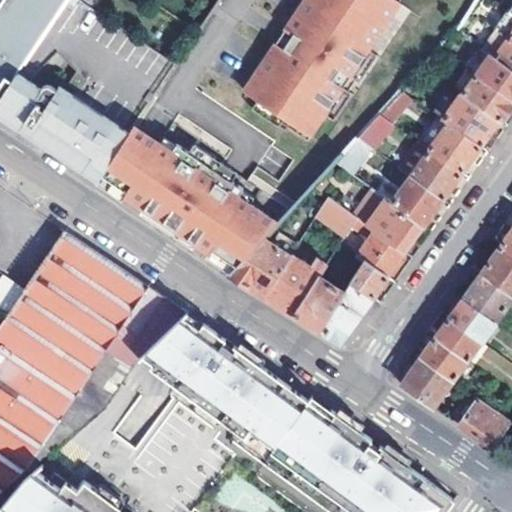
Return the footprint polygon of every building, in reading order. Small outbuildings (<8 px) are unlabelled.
[(0,0),(0,101),(22,68),(68,0),(0,0)] [(80,0),(68,0),(22,68),(36,78),(59,44),(80,69),(69,85),(132,130),(137,122),(176,65),(80,0)] [(267,55),(243,91),(257,100),(283,118),(280,122),(307,139),(324,114),(367,50),(384,25),(374,18),(385,0),(304,0),(285,29),(292,34),(288,40),(275,60),(267,55)] [(385,0),(374,18),(384,25),(399,3),(394,0),(385,0)] [(509,40),(511,41),(511,12),(510,11),(496,31),(509,40)] [(285,29),(267,55),(275,60),(288,40),(292,34),(285,29)] [(482,50),(492,57),(511,71),(511,41),(509,40),(496,31),(482,50)] [(367,50),(324,115),(333,121),(351,94),(347,92),(355,81),(358,83),(376,56),(367,50)] [(478,76),(511,100),(511,71),(492,57),(478,76)] [(96,181),(132,130),(69,85),(64,81),(61,85),(49,78),(44,83),(36,78),(22,68),(0,101),(0,116),(31,137),(90,177),(96,181)] [(511,100),(478,76),(465,96),(499,120),(511,100)] [(381,115),(394,125),(414,103),(401,93),(381,115)] [(449,125),(479,147),(499,120),(465,96),(464,95),(445,122),(449,125)] [(257,100),(251,109),(277,126),(280,122),(283,118),(257,100)] [(235,273),(283,221),(242,193),(247,186),(221,169),(180,141),(176,148),(137,122),(132,130),(96,181),(142,211),(169,229),(196,247),(209,255),(235,273)] [(449,125),(430,151),(461,173),(479,147),(449,125)] [(335,165),(352,177),(371,150),(357,141),(335,165)] [(410,179),(441,200),(461,173),(430,151),(410,179)] [(225,162),(221,169),(247,186),(251,179),(225,162)] [(329,198),(357,219),(376,232),(404,252),(423,226),(392,204),(352,177),(335,165),(314,188),(329,198)] [(392,204),(423,226),(441,200),(410,179),(392,204)] [(318,215),(346,235),(357,219),(329,198),(318,215)] [(142,211),(138,216),(193,253),(196,247),(169,229),(142,211)] [(283,221),(235,273),(233,275),(242,280),(266,295),(297,247),(285,239),(293,226),(285,220),(283,221)] [(511,250),(511,228),(502,243),(511,250)] [(364,261),(387,277),(404,252),(376,232),(358,257),(364,261)] [(511,250),(502,243),(479,273),(511,296),(511,250)] [(295,314),(319,277),(328,264),(317,257),(316,259),(297,247),(266,295),(290,311),(295,314)] [(209,255),(205,261),(230,277),(233,275),(235,273),(209,255)] [(350,283),(372,298),(387,277),(364,261),(350,283)] [(511,299),(511,296),(479,273),(461,299),(496,324),(511,299)] [(320,329),(344,293),(319,277),(295,314),(316,326),(320,329)] [(350,283),(344,293),(320,329),(340,342),(367,305),(372,298),(350,283)] [(482,342),(496,324),(461,299),(447,318),(482,342)] [(136,360),(244,439),(248,432),(272,449),(307,402),(198,323),(186,313),(144,351),(136,360)] [(467,362),(482,342),(447,318),(433,338),(467,362)] [(467,362),(433,338),(419,357),(453,381),(467,362)] [(400,383),(434,406),(453,381),(419,357),(400,383)] [(488,443),(494,447),(496,444),(511,422),(469,392),(449,417),(488,443)] [(445,511),(454,501),(390,454),(387,459),(383,456),(379,453),(368,445),(370,442),(334,415),(330,419),(307,402),(272,449),(270,453),(350,511),(445,511)] [(390,454),(382,449),(379,453),(383,456),(387,459),(390,454)] [(33,475),(0,511),(115,511),(117,510),(81,483),(74,493),(50,475),(45,483),(33,475)]
